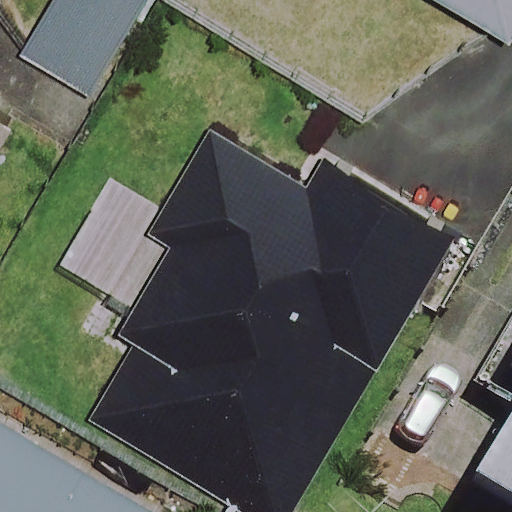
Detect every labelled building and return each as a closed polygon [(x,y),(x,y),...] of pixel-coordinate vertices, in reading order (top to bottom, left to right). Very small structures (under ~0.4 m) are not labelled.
[(142,7),(127,0),(71,0),(42,59),(102,88),(142,7)] [(466,114),(235,0),(214,0),(74,281),(322,403),(466,114)] [(511,0),(408,0),(418,5),(420,0),(461,0),(511,26),(511,0)] [(0,149),(16,121),(0,112),(0,149)] [(511,511),(511,335),(489,375),(511,388),(511,393),(450,498),(472,511),(511,511)] [(160,511),(0,421),(0,511),(160,511)]
